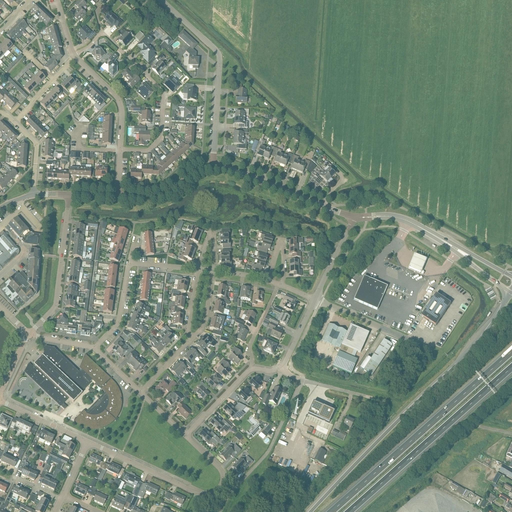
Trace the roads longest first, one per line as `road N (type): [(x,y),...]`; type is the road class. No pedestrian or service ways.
road 1 (motorway): [(510,292),(463,359),(309,511)]
road 2 (motorway): [(511,350),(330,511)]
road 3 (motorway): [(348,511),(511,366)]
road 4 (residential): [(119,150),(142,151),(158,140),(161,96),(99,35)]
road 5 (unclassified): [(28,334),(55,303),(68,194)]
road 6 (residential): [(220,488),(196,492),(88,442)]
road 7 (residential): [(432,350),(314,299)]
